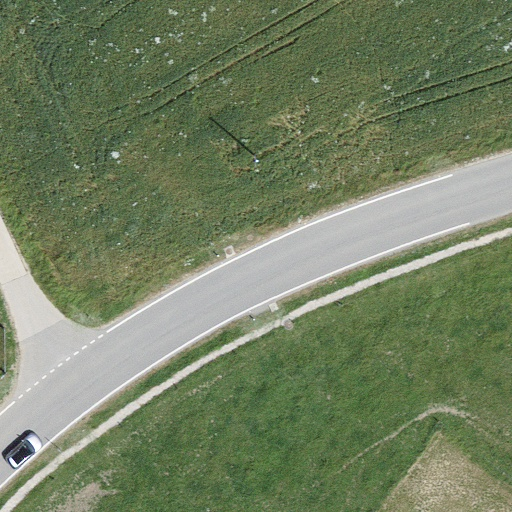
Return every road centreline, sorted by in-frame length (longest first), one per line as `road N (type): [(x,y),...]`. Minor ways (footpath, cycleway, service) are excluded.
road 1 (tertiary): [(65,397),(153,334),(288,261),(511,183)]
road 2 (unclassified): [(0,251),(65,397)]
